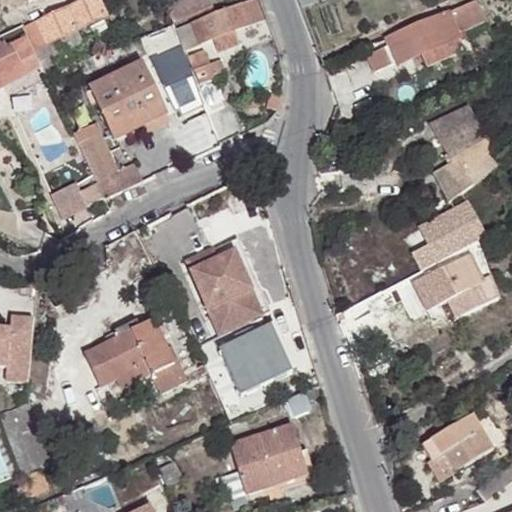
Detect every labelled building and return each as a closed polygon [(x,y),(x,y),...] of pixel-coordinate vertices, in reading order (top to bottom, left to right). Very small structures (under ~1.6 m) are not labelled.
[(57,40),(73,33),(104,19),(94,0),(89,0),(24,30),(34,51),(57,40)] [(208,0),(174,0),(165,4),(173,25),(212,8),(208,0)] [(344,0),(319,11),(334,48),(359,37),(344,0)] [(231,32),(260,21),(251,1),(190,26),(188,21),(175,27),(184,50),(214,38),(220,53),(236,46),(231,32)] [(487,21),(476,2),(388,37),(393,49),(368,58),(374,75),(425,54),(461,39),(459,34),(487,21)] [(78,44),(73,33),(57,40),(63,52),(78,44)] [(461,39),(425,54),(433,69),(467,55),(461,39)] [(0,89),(3,88),(0,81),(0,75),(18,67),(10,49),(7,50),(5,45),(0,47),(0,89)] [(209,66),(206,67),(201,52),(187,57),(192,72),(198,87),(214,81),(209,66)] [(221,61),(209,66),(214,81),(226,76),(221,61)] [(110,144),(128,137),(135,134),(164,122),(141,70),(87,92),(105,133),(110,144)] [(203,100),(211,97),(207,88),(200,91),(203,100)] [(281,97),(272,94),(267,108),(277,111),(281,97)] [(500,178),(468,106),(427,125),(442,157),(439,159),(442,167),(427,175),(441,205),(500,178)] [(166,129),(164,122),(135,134),(138,141),(166,129)] [(96,185),(103,200),(143,182),(135,164),(120,170),(100,125),(73,136),(96,185)] [(76,185),(50,197),(62,223),(88,210),(87,208),(103,200),(96,185),(79,193),(76,185)] [(432,244),(414,253),(423,271),(488,238),(469,203),(424,226),(432,244)] [(204,243),(178,252),(183,267),(203,328),(250,313),(228,246),(208,253),(204,243)] [(471,251),(412,282),(427,310),(449,299),(459,317),(488,302),(478,283),(486,279),(471,251)] [(171,334),(163,319),(82,358),(98,391),(115,383),(120,393),(147,379),(156,398),(181,386),(159,340),(171,334)] [(27,384),(34,322),(11,320),(9,335),(0,333),(0,368),(6,369),(4,382),(27,384)] [(253,324),(200,342),(212,381),(266,363),(253,324)] [(307,396),(284,405),(291,420),(313,411),(307,396)] [(0,425),(9,446),(25,440),(36,434),(24,407),(0,418),(0,425)] [(414,451),(424,467),(429,464),(437,460),(448,478),(484,456),(464,422),(414,451)] [(303,484),(285,433),(226,454),(244,506),(303,484)] [(12,453),(32,499),(48,492),(40,473),(56,466),(43,439),(27,446),(12,453)] [(25,440),(9,446),(12,453),(27,446),(25,440)] [(429,464),(440,483),(448,478),(437,460),(429,464)] [(174,467),(161,472),(169,491),(181,486),(174,467)] [(511,484),(511,469),(486,488),(493,498),(511,484)]
